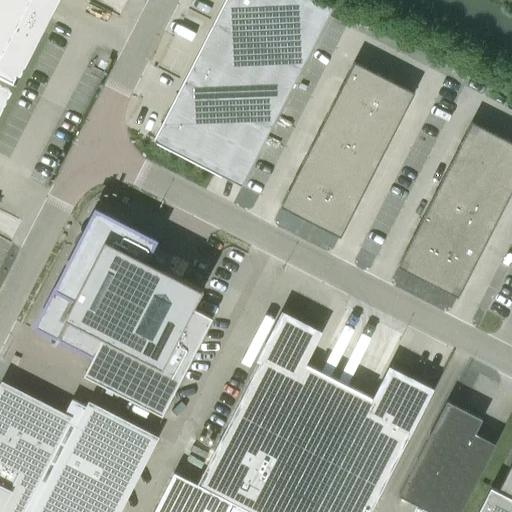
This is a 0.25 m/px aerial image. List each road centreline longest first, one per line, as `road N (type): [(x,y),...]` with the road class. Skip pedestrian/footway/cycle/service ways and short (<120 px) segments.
road 1 (unclassified): [(511,362),(86,149)]
road 2 (unknown): [(263,238),(116,511)]
road 3 (unclassified): [(86,149),(0,319)]
road 4 (unclassified): [(163,0),(86,149)]
